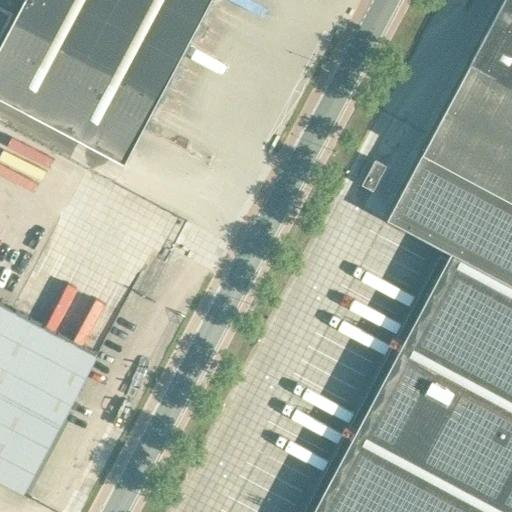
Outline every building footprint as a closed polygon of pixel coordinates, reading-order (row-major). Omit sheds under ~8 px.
[(24,0),(0,47),(0,95),(125,161),(124,162),(125,162),(210,0),(24,0)] [(511,0),(503,0),(468,68),(511,91),(511,0)] [(511,511),(511,91),(468,68),(388,217),(452,251),(448,258),(440,254),(397,336),(404,340),(401,347),(393,343),(350,425),(357,429),(353,436),(346,432),(303,511),(511,511)] [(373,190),(387,165),(376,159),(362,184),(373,190)] [(0,478),(24,491),(74,398),(97,355),(0,303),(0,478)]
